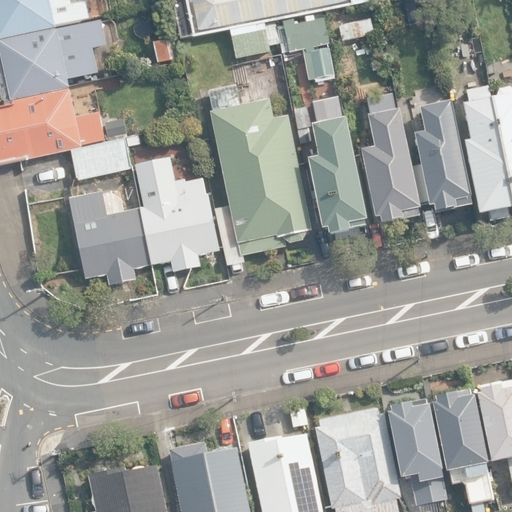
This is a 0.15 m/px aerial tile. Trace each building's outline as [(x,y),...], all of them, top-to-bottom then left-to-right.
[(0,0),(0,41),(57,30),(56,27),(90,21),(85,0),(0,0)] [(172,0),(181,42),(374,1),(374,0),(172,0)] [(474,17),(477,32),(490,29),(486,14),(474,17)] [(330,44),(325,20),(296,26),(294,20),(283,22),(290,53),(306,50),(307,53),(304,54),(309,81),(318,79),(320,90),(334,87),(332,77),(335,76),(329,48),(315,51),(314,48),(330,44)] [(340,27),(343,42),(374,35),(371,20),(340,27)] [(93,49),(107,46),(102,22),(3,44),(0,44),(0,85),(3,101),(11,99),(11,101),(69,89),(67,80),(99,74),(93,49)] [(231,32),(237,59),(270,53),(269,47),(281,44),(277,24),(266,26),(265,25),(231,32)] [(154,44),(158,59),(177,54),(174,39),(154,44)] [(245,262),(244,255),(287,246),(291,244),(303,242),(309,234),(313,231),(289,117),(274,120),(270,100),(241,106),(236,85),(209,91),(213,112),(211,113),(231,207),(216,210),(228,266),(245,262)] [(511,208),(511,195),(492,100),(490,86),(467,91),(470,106),(464,107),(472,142),(465,143),(480,215),(511,208)] [(492,100),(511,195),(511,86),(496,90),(498,99),(492,100)] [(0,108),(0,163),(1,167),(135,137),(131,118),(85,128),(81,108),(74,109),(70,91),(13,104),(14,106),(0,108)] [(434,207),(436,213),(473,205),(451,103),(421,109),(426,134),(416,136),(431,207),(434,207)] [(364,219),(368,218),(344,105),(321,110),(324,123),(313,125),(320,158),(308,160),(323,231),(329,229),(330,236),(352,231),(351,229),(365,226),(364,219)] [(381,218),(382,224),(400,221),(400,222),(421,218),(419,209),(421,209),(401,111),(369,118),(376,150),(363,152),(377,219),(381,218)] [(72,151),(79,181),(132,170),(126,140),(72,151)] [(172,262),(174,272),(201,267),(199,256),(220,252),(209,195),(206,195),(203,178),(177,183),(172,158),(135,165),(155,265),(172,262)] [(108,275),(110,287),(137,281),(135,270),(153,265),(141,209),(108,216),(103,191),(68,199),(85,280),(108,275)] [(508,460),(511,479),(511,387),(503,390),(502,383),(480,388),(481,394),(478,395),(492,463),(508,460)] [(464,468),(472,511),(484,511),(482,502),(494,500),(487,464),(489,464),(475,396),(472,397),(471,391),(437,398),(438,404),(435,404),(448,471),(464,468)] [(427,405),(426,400),(390,406),(404,478),(411,477),(417,506),(448,500),(443,471),(430,405),(427,405)] [(399,511),(397,500),(402,499),(385,415),(380,416),(378,408),(319,419),(321,428),(317,429),(333,509),(336,509),(336,511),(399,511)] [(272,438),(267,411),(244,415),(263,511),(323,511),(308,434),(282,439),(282,436),(272,438)] [(249,511),(236,446),(207,451),(205,443),(168,450),(170,459),(168,459),(179,511),(249,511)] [(167,511),(157,466),(147,468),(143,466),(137,466),(133,468),(130,472),(129,467),(89,475),(96,511),(167,511)]
